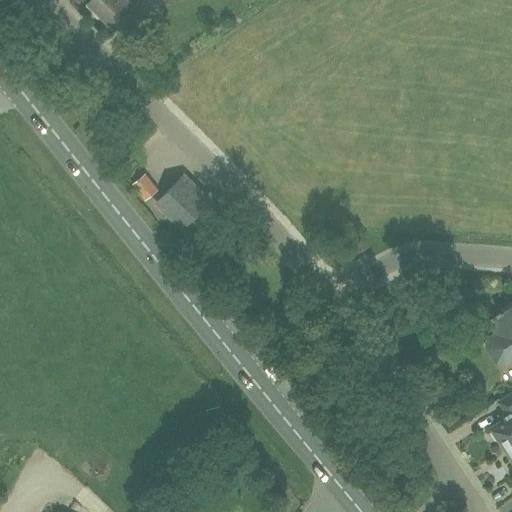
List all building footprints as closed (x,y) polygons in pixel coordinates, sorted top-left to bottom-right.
[(100,18),(102,16),(115,29),(137,7),(130,0),(91,0),(89,3),(87,5),(100,18)] [(146,174),(134,184),(147,200),(159,190),(146,174)] [(211,200),(185,175),(165,196),(165,197),(158,204),(183,228),(190,221),(211,200)] [(506,366),(511,362),(511,305),(488,321),(497,334),(488,339),(487,347),(498,364),(506,366)] [(511,393),(501,401),(502,403),(507,411),(500,416),(503,420),(493,427),(494,429),(492,430),(498,439),(500,438),(507,448),(511,444),(511,393)]
